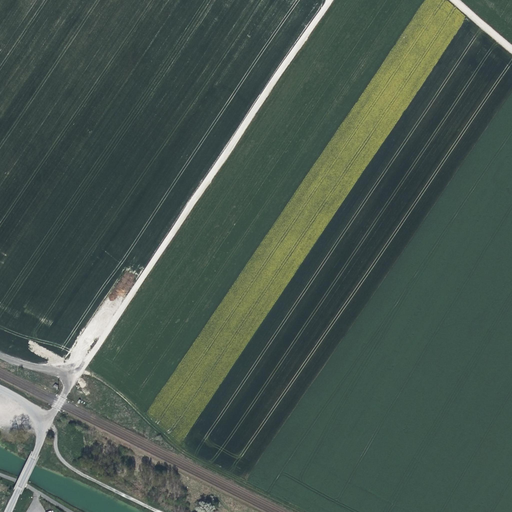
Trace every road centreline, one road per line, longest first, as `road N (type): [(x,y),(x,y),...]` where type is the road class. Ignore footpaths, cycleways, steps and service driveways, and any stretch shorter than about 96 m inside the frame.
road 1 (track): [(39,428),(330,0)]
road 2 (track): [(161,511),(75,471),(59,456),(48,422)]
